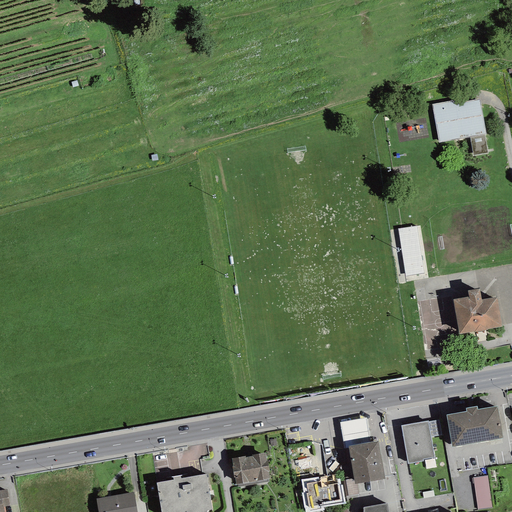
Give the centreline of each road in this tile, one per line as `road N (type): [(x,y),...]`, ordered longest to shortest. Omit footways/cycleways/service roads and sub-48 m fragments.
road 1 (secondary): [(0,464),(511,376)]
road 2 (unknown): [(496,379),(504,445),(450,462),(465,505)]
